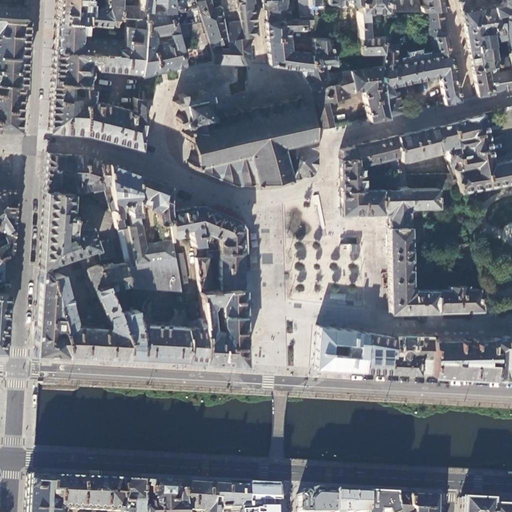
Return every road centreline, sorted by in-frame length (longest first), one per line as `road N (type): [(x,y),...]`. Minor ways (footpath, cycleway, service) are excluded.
road 1 (residential): [(511,395),(17,369)]
road 2 (residential): [(12,458),(446,480)]
road 3 (residential): [(511,319),(375,322),(372,233),(329,222),(324,179)]
road 4 (residential): [(153,163),(164,150),(165,87),(207,73),(230,76),(242,96),(255,92),(264,75),(295,78),(315,132),(329,139)]
road 5 (residential): [(17,369),(32,141)]
road 6 (residential): [(329,139),(511,97)]
road 7 (residential): [(153,163),(230,196),(271,197),(324,179)]
road 8 (residential): [(32,141),(41,0)]
road 9 (residential): [(32,141),(153,163)]
